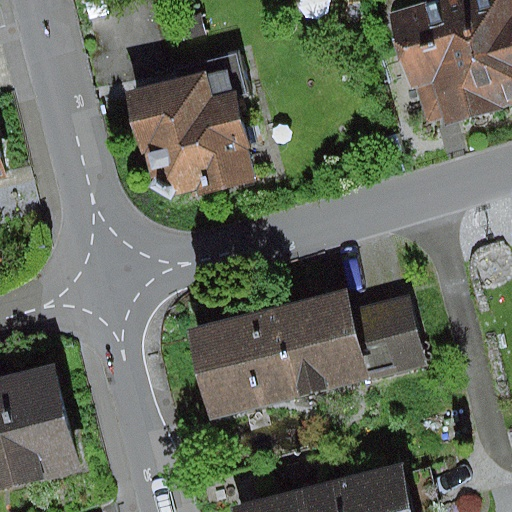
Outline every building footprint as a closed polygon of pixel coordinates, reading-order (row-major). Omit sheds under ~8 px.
[(511,0),(472,0),(409,16),(449,137),(511,119),(511,0)] [(255,66),(142,91),(168,214),(282,189),(255,66)] [(0,194),(23,188),(0,99),(0,194)] [(351,294),(197,331),(217,417),(428,367),(413,301),(356,315),(351,294)] [(0,493),(87,470),(60,369),(0,384),(0,493)] [(444,511),(433,464),(246,510),(246,511),(444,511)]
